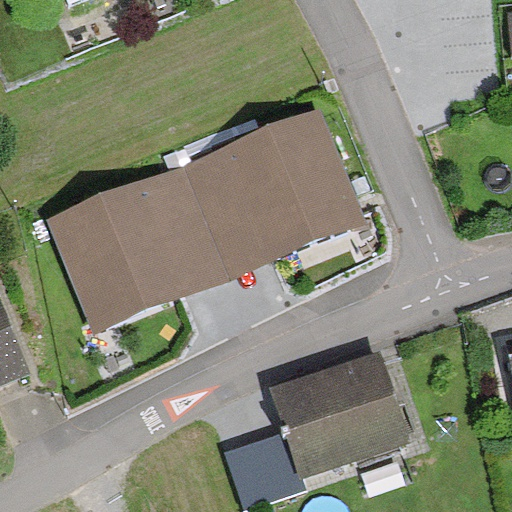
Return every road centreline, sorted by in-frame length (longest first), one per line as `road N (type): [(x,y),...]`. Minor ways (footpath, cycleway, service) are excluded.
road 1 (residential): [(441,287),(187,397),(0,505)]
road 2 (residential): [(328,0),(416,199),(441,287)]
